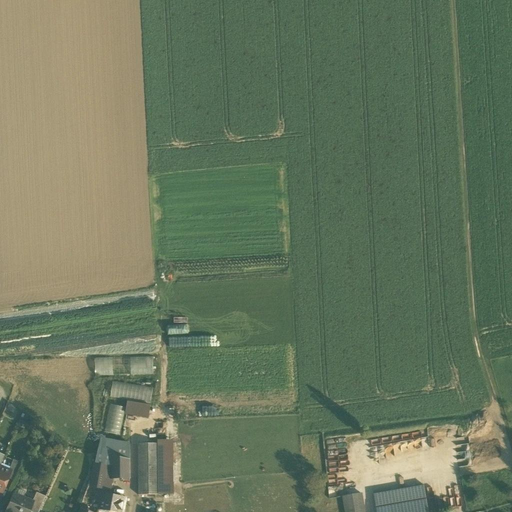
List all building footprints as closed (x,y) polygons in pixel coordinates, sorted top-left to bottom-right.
[(154,356),(96,358),(96,374),(154,373),(154,356)] [(113,382),(111,396),(152,400),(153,386),(113,382)] [(128,403),(126,414),(149,418),(150,406),(128,403)] [(120,435),(126,407),(111,404),(105,431),(120,435)] [(24,429),(28,418),(22,413),(17,426),(24,429)] [(101,440),(97,454),(115,457),(122,459),(130,460),(130,445),(101,440)] [(138,444),(138,495),(159,495),(159,445),(159,444),(138,444)] [(170,444),(159,445),(159,495),(171,494),(170,444)] [(112,480),(114,480),(115,457),(97,454),(94,469),(93,476),(112,480)] [(114,480),(125,479),(122,459),(115,457),(114,480)] [(130,460),(122,459),(125,479),(130,479),(130,460)] [(7,478),(13,481),(20,464),(13,461),(9,471),(10,472),(7,478)] [(0,467),(0,494),(7,478),(10,472),(9,471),(0,467)] [(110,490),(112,480),(93,476),(89,486),(110,490)] [(374,494),(376,509),(411,503),(426,500),(424,486),(374,494)] [(73,490),(66,487),(64,494),(70,496),(73,490)] [(16,489),(13,495),(22,498),(25,492),(16,489)] [(30,510),(34,511),(38,511),(45,497),(36,493),(32,502),(33,503),(30,510)] [(343,497),(345,511),(364,511),(362,494),(343,497)] [(5,511),(28,511),(30,510),(33,503),(32,502),(22,498),(13,495),(5,511)] [(123,511),(125,499),(118,498),(118,500),(112,498),(102,497),(99,511),(123,511)] [(428,511),(426,500),(411,503),(412,511),(428,511)] [(376,511),(412,511),(411,503),(376,509),(376,511)]
